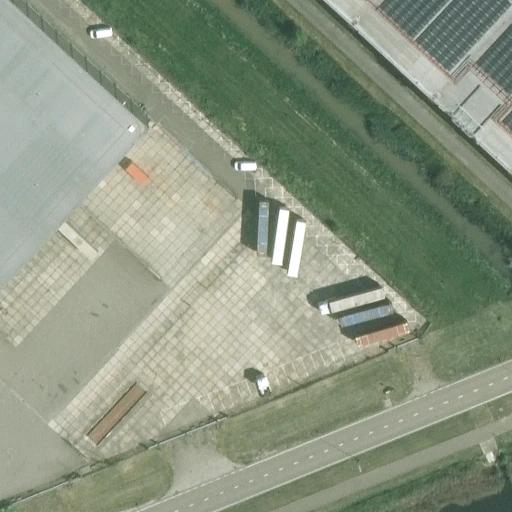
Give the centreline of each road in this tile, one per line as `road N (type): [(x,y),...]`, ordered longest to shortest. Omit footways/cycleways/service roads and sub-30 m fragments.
road 1 (unclassified): [(169,511),(511,373)]
road 2 (unknown): [(29,412),(248,183)]
road 3 (unknown): [(443,401),(433,354),(412,320),(248,183)]
road 4 (unknown): [(60,0),(248,183)]
